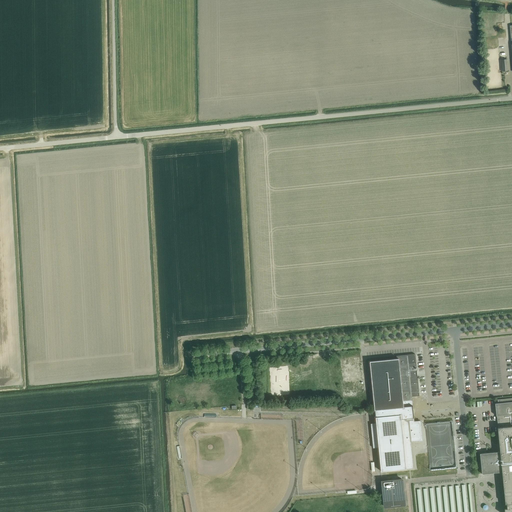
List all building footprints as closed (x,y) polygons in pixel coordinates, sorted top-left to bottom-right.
[(507,59),(499,60),(500,71),(508,70),(507,59)] [(371,370),(367,371),(368,389),(370,401),(374,401),(375,410),(376,423),(371,424),(373,448),(379,447),(381,471),(414,468),(411,442),(422,441),(420,421),(414,421),(414,418),(413,406),(412,396),(419,396),(417,376),(417,371),(415,354),(397,356),(397,359),(370,362),(370,363),(370,364),(371,370)] [(342,360),(345,391),(364,389),(362,359),(342,360)] [(495,403),(496,416),(497,416),(498,427),(498,428),(500,451),(480,453),(482,474),(502,472),(505,504),(506,504),(507,508),(505,508),(504,511),(511,511),(511,397),(497,399),(498,403),(495,403)] [(402,479),(382,481),(385,507),(405,505),(402,479)]
